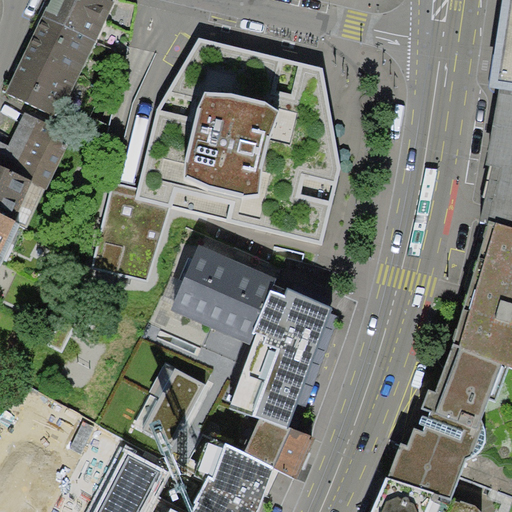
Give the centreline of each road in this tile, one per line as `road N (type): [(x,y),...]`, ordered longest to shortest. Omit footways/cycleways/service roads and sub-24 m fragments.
road 1 (secondary): [(316,511),(399,278),(441,44)]
road 2 (residential): [(441,44),(230,0)]
